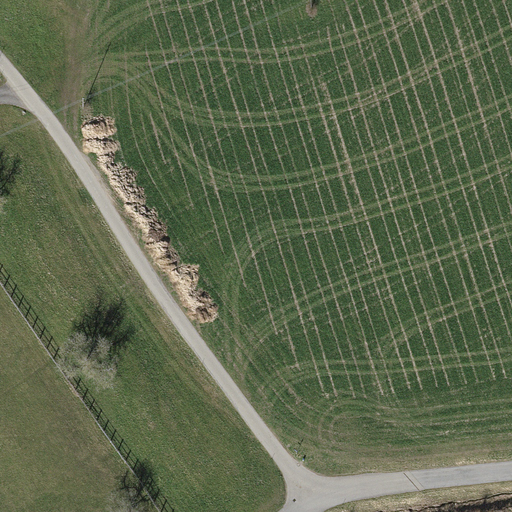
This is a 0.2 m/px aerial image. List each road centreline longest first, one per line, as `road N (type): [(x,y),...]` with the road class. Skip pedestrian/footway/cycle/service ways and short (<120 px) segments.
road 1 (unclassified): [(316,500),(50,117),(0,60)]
road 2 (residential): [(511,470),(316,500)]
